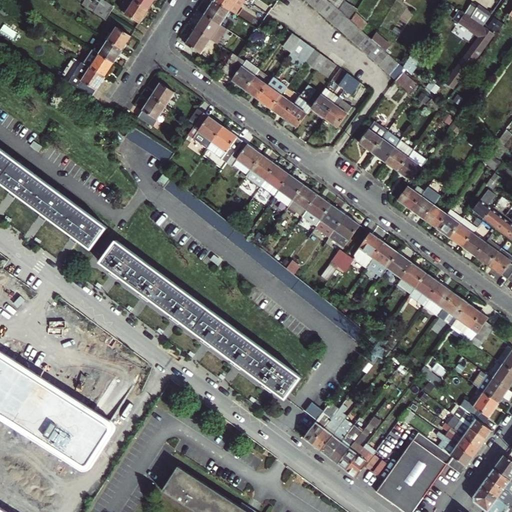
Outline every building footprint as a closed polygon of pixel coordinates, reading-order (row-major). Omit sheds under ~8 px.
[(104,0),(101,0),(98,5),(111,13),(115,7),(104,0)] [(130,0),(123,12),(126,14),(135,0),(134,0),(130,0)] [(135,0),(126,14),(140,23),(149,9),(135,0)] [(134,0),(135,0),(149,9),(155,0),(134,0)] [(244,0),(215,0),(215,1),(231,11),(236,15),(245,1),(244,0)] [(314,0),(310,5),(316,9),(324,0),(314,0)] [(327,0),(324,0),(316,9),(321,14),(330,3),(328,1),(327,0)] [(330,3),(335,8),(340,12),(340,11),(345,4),(340,0),(328,0),(328,1),(330,3)] [(221,26),(231,11),(215,1),(205,16),(221,26)] [(475,2),(465,14),(477,22),(483,27),(484,26),(492,15),(475,2)] [(330,3),(321,14),(326,18),(335,8),(330,3)] [(111,13),(98,5),(95,10),(107,19),(111,13)] [(346,5),(341,12),(352,21),(357,13),(357,12),(346,5)] [(335,8),(326,18),(331,23),(341,12),(340,12),(335,8)] [(341,12),(331,23),(336,28),(346,17),(341,12)] [(354,25),(357,27),(362,31),(363,31),(369,24),(357,13),(352,21),(351,22),(354,25)] [(459,22),(479,38),(455,70),(463,76),(464,74),(464,75),(494,35),(483,27),(477,22),(465,14),(459,22)] [(216,33),(221,26),(205,16),(196,30),(212,40),(218,44),(222,38),(216,33)] [(346,17),(336,28),(342,32),(351,22),(346,17)] [(351,22),(342,32),(348,37),(357,27),(354,25),(351,22)] [(118,27),(109,41),(123,50),(132,36),(118,27)] [(357,27),(348,37),(350,40),(353,42),(362,31),(357,27)] [(202,54),(212,40),(196,30),(187,44),(202,54)] [(362,31),(353,42),(358,47),(367,36),(362,31)] [(284,48),(292,54),(302,40),(293,34),(284,48)] [(387,43),(377,34),(373,41),(378,46),(383,50),(387,43)] [(367,36),(358,47),(363,51),(372,41),(367,36)] [(292,54),(288,60),(295,65),(299,59),(305,63),(305,62),(314,49),(302,40),(292,54)] [(109,41),(100,54),(114,63),(123,50),(109,41)] [(372,41),(363,51),(369,56),(378,46),(373,41),(372,41)] [(392,47),(387,43),(383,50),(388,54),(392,47)] [(378,46),(369,56),(374,61),(383,50),(378,46)] [(305,62),(312,67),(321,54),(314,49),(305,62)] [(383,50),(374,61),(380,66),(389,55),(388,54),(383,50)] [(106,77),(114,63),(100,54),(91,67),(106,77)] [(321,54),(312,67),(319,71),(328,59),(321,54)] [(222,72),(228,75),(239,58),(234,55),(222,72)] [(380,66),(385,70),(394,60),(389,55),(380,66)] [(246,63),(239,58),(228,75),(234,80),(232,81),(246,91),(260,72),(247,62),(246,63)] [(69,82),(82,61),(78,59),(65,79),(69,82)] [(328,59),(319,71),(328,78),(337,66),(328,59)] [(394,60),(385,70),(390,75),(399,65),(394,60)] [(92,97),(106,77),(91,67),(82,61),(69,82),(92,97)] [(399,65),(390,75),(396,80),(403,73),(404,71),(406,70),(399,65)] [(455,70),(445,83),(454,89),(464,75),(464,74),(463,76),(455,70)] [(260,72),(246,91),(259,100),(273,81),(260,72)] [(396,80),(395,82),(410,95),(418,86),(403,73),(396,80)] [(339,86),(346,91),(354,78),(348,74),(339,86)] [(354,78),(346,91),(352,96),(361,83),(354,78)] [(273,81),(259,100),(272,109),(282,95),(287,88),(274,79),(273,81)] [(161,83),(152,97),(167,106),(176,92),(161,83)] [(312,109),(325,119),(328,116),(340,99),(326,89),(313,107),(312,109)] [(282,95),(272,109),(285,119),(295,105),(282,95)] [(154,126),(167,106),(152,97),(139,117),(154,126)] [(295,105),(285,119),(298,128),(312,109),(313,107),(300,98),(295,105)] [(328,116),(325,119),(338,128),(353,108),(340,99),(328,116)] [(441,106),(433,100),(429,104),(438,111),(441,106)] [(191,120),(197,125),(204,114),(198,110),(191,120)] [(224,128),(204,114),(197,125),(195,124),(189,133),(195,138),(194,139),(209,149),(224,128)] [(360,143),(373,153),(379,144),(389,132),(375,122),(360,143)] [(126,137),(168,164),(176,153),(133,126),(126,137)] [(209,149),(228,163),(244,142),(224,128),(209,149)] [(373,153),(386,162),(402,141),(389,132),(379,144),(373,153)] [(475,143),(468,137),(465,142),(471,147),(475,143)] [(402,141),(386,162),(399,171),(412,152),(408,150),(410,147),(402,141)] [(248,177),(252,171),(263,156),(244,142),(228,163),(248,177)] [(108,227),(0,146),(0,181),(15,192),(45,214),(77,238),(92,249),(108,227)] [(412,152),(399,171),(412,181),(427,160),(414,150),(412,152)] [(252,171),(266,181),(277,166),(263,156),(252,171)] [(502,163),(493,156),(487,164),(496,170),(502,163)] [(277,166),(266,181),(262,187),(276,197),(291,176),(277,166)] [(165,190),(165,189),(173,178),(166,173),(158,185),(165,190)] [(291,176),(276,197),(290,207),(305,186),(291,176)] [(165,189),(334,322),(339,326),(360,343),(369,332),(301,279),(296,275),(290,270),(288,268),(197,196),(174,178),(173,178),(165,189)] [(304,217),(308,211),(319,196),(312,191),(305,186),(290,207),(304,217)] [(409,186),(399,200),(412,210),(425,191),(418,186),(414,190),(409,186)] [(488,186),(484,192),(498,201),(502,196),(488,186)] [(412,210),(425,219),(435,205),(429,201),(432,196),(425,191),(412,210)] [(319,196),(308,211),(322,220),(332,205),(326,201),(319,196)] [(510,206),(511,207),(511,206),(511,202),(502,196),(498,201),(498,202),(507,209),(510,206)] [(485,218),(492,209),(481,200),(474,209),(485,218)] [(317,227),(331,237),(347,216),(332,205),(322,220),(317,227)] [(435,205),(425,219),(438,228),(448,214),(435,205)] [(492,209),(485,218),(497,227),(504,218),(492,209)] [(448,214),(438,228),(451,238),(464,219),(451,210),(448,214)] [(347,216),(331,237),(345,247),(361,226),(347,216)] [(464,219),(451,238),(464,247),(474,233),(477,227),(465,218),(464,219)] [(511,224),(504,218),(497,227),(508,235),(511,229),(511,224)] [(386,244),(371,233),(354,257),(369,267),(370,266),(386,244)] [(464,247),(476,256),(486,242),(474,233),(464,247)] [(486,242),(476,256),(489,266),(502,248),(489,239),(486,242)] [(244,368),(269,386),(275,391),(279,394),(286,399),(302,378),(117,241),(101,262),(115,273),(121,277),(146,296),(152,300),(172,315),(178,319),(207,341),(213,345),(238,364),(244,368)] [(284,244),(278,253),(281,255),(288,247),(284,244)] [(383,276),(388,269),(400,253),(386,244),(370,266),(383,276)] [(511,255),(502,248),(489,266),(509,280),(511,275),(511,255)] [(338,267),(339,267),(348,255),(342,251),(333,263),(338,267)] [(388,269),(402,279),(413,263),(400,253),(388,269)] [(348,255),(339,267),(345,272),(354,260),(348,255)] [(305,273),(292,262),(288,268),(290,270),(296,275),(301,279),(305,273)] [(402,279),(416,289),(427,273),(413,263),(402,279)] [(330,266),(322,277),(328,281),(336,270),(330,266)] [(410,297),(425,307),(441,284),(427,273),(416,289),(410,297)] [(425,307),(432,312),(438,304),(444,309),(456,294),(441,284),(425,307)] [(8,303),(32,313),(37,300),(14,290),(8,303)] [(453,327),(454,325),(469,304),(456,294),(444,309),(439,317),(453,327)] [(438,304),(432,312),(439,317),(444,309),(438,304)] [(454,325),(461,330),(465,324),(473,329),(468,335),(466,338),(472,342),(474,340),(487,322),(481,318),(483,314),(469,304),(454,325)] [(487,322),(474,340),(480,344),(493,326),(487,322)] [(468,335),(473,329),(465,324),(461,330),(468,335)] [(511,347),(510,346),(499,361),(511,369),(511,347)] [(0,511),(7,511),(0,507),(0,419),(4,421),(84,472),(115,423),(0,350),(0,511)] [(488,374),(489,375),(499,361),(495,358),(485,372),(488,374)] [(511,369),(499,361),(489,375),(509,389),(511,385),(511,369)] [(419,373),(429,381),(439,389),(445,381),(431,371),(429,373),(423,369),(419,373)] [(478,388),(485,393),(499,403),(509,389),(489,375),(488,374),(478,388)] [(475,407),(471,413),(485,424),(499,403),(485,393),(475,407)] [(340,409),(313,445),(321,451),(347,417),(342,414),(351,403),(347,400),(340,409)] [(304,438),(313,445),(340,409),(331,402),(304,438)] [(464,407),(471,413),(475,407),(468,402),(464,407)] [(456,416),(487,440),(493,431),(485,424),(471,413),(464,407),(462,406),(455,415),(456,416)] [(401,419),(408,424),(416,414),(408,409),(401,419)] [(347,417),(321,451),(330,458),(347,435),(343,431),(352,419),(348,416),(347,417)] [(338,464),(347,471),(364,448),(359,444),(365,436),(366,436),(374,426),(376,427),(381,421),(375,416),(355,441),(338,464)] [(361,416),(357,422),(360,425),(365,419),(361,416)] [(449,424),(480,449),(487,440),(456,416),(449,424)] [(474,458),(480,449),(449,424),(446,422),(443,427),(451,433),(448,437),(474,458)] [(330,458),(338,464),(355,441),(351,438),(359,427),(355,425),(347,435),(330,458)] [(373,446),(378,450),(388,437),(383,433),(373,446)] [(421,433),(377,492),(395,505),(405,511),(413,511),(449,464),(454,457),(443,449),(421,433)] [(474,458),(448,437),(442,433),(440,435),(448,442),(443,449),(454,457),(468,467),(474,458)] [(356,478),(374,455),(366,450),(369,446),(367,444),(364,448),(347,471),(356,478)] [(511,451),(508,457),(505,455),(495,469),(511,481),(511,451)] [(449,464),(462,474),(468,467),(454,457),(449,464)] [(251,511),(184,462),(166,486),(201,511),(251,511)] [(511,494),(511,481),(495,469),(489,477),(511,494)] [(511,501),(511,494),(489,477),(483,486),(508,505),(509,506),(511,501)] [(508,505),(483,486),(475,497),(475,502),(488,511),(501,511),(503,510),(505,511),(507,509),(506,507),(508,505)]
